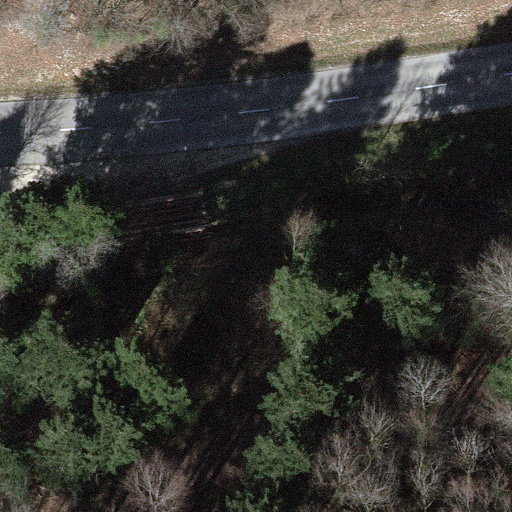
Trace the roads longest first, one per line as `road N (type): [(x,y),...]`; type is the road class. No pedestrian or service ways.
road 1 (secondary): [(0,130),(184,118),(511,71)]
road 2 (track): [(511,379),(414,396),(196,463)]
road 3 (track): [(71,511),(196,463)]
